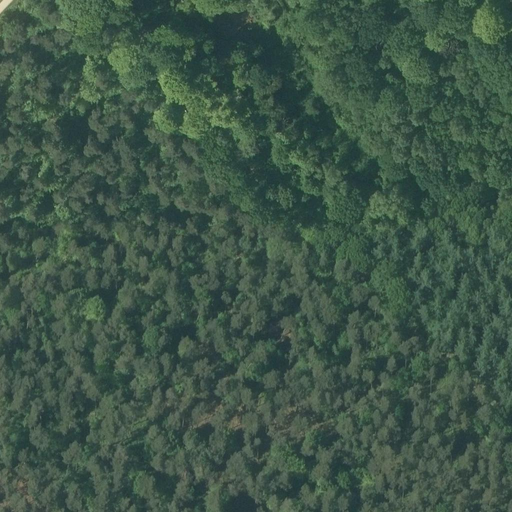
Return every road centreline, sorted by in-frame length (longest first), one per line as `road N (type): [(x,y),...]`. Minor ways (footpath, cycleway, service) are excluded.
road 1 (track): [(345,263),(83,0)]
road 2 (track): [(511,432),(345,263)]
